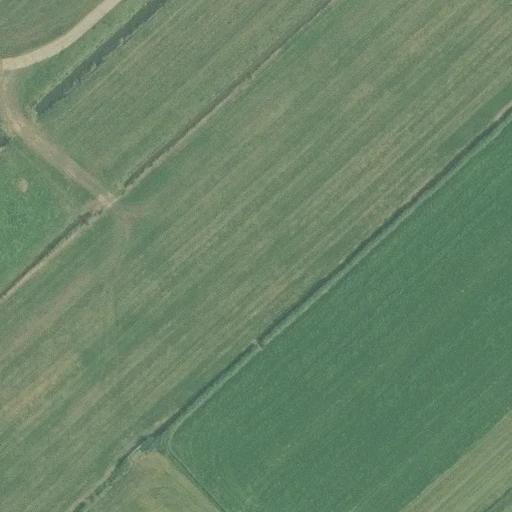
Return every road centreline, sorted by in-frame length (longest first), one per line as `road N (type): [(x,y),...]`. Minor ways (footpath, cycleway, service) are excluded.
road 1 (track): [(0,338),(110,246),(117,226),(112,205),(0,109)]
road 2 (track): [(0,66),(38,58),(114,0)]
